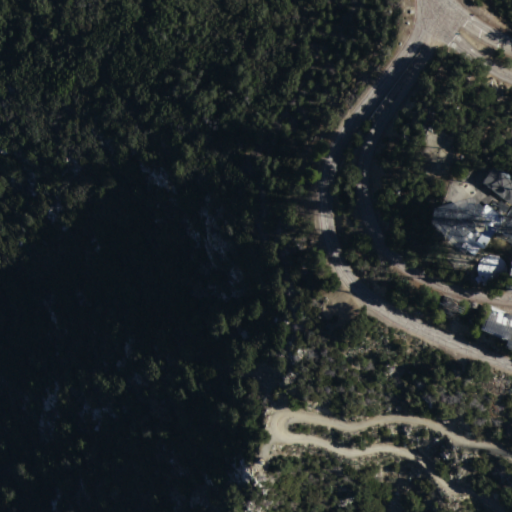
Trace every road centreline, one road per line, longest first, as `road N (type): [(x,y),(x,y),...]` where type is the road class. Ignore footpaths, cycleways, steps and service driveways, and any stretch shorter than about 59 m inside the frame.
road 1 (tertiary): [(434,1),(414,47),(342,138),(324,196),(327,233),(337,265),(385,313),(511,365),(495,33),(434,1)]
road 2 (track): [(511,456),(426,423),(278,420),(286,438),(352,454),(409,454),(454,491),(483,497),(498,511)]
road 3 (residential): [(511,300),(467,294),(402,268),(369,227),(361,173),(369,145),(440,31)]
